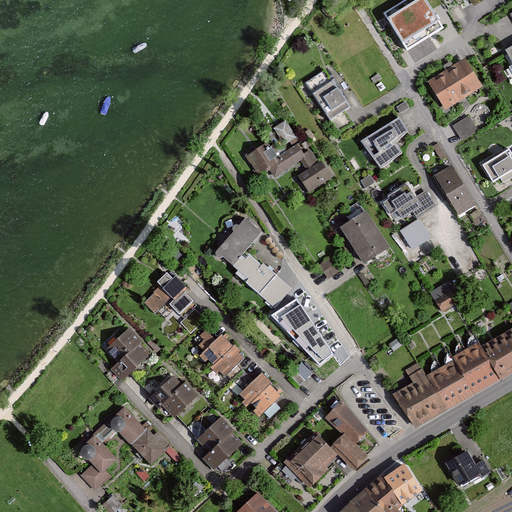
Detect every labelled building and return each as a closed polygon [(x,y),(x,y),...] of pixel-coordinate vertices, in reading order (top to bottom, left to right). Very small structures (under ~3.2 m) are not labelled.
[(418,0),(389,19),(406,45),(439,23),(424,0),(418,0)] [(511,46),(501,53),(509,69),(508,69),(511,76),(511,46)] [(426,85),(444,112),(480,89),(462,62),(426,85)] [(325,85),(319,76),(303,86),(326,123),(348,109),(330,82),(325,85)] [(452,127),(461,142),(476,133),(467,118),(452,127)] [(392,147),(405,136),(395,121),(357,146),(376,174),(399,158),(392,147)] [(271,131),(283,149),(296,141),(283,123),(271,131)] [(274,180),(299,165),(304,173),(294,178),(304,195),(329,180),(318,162),(316,164),(308,151),(300,156),(294,146),(274,159),(268,150),(263,154),(259,148),(243,158),(255,178),(262,174),(265,178),(270,175),(274,180)] [(511,172),(511,148),(494,160),(504,174),(510,170),(511,173),(511,172)] [(451,207),(457,218),(473,208),(449,170),(433,179),(440,191),(451,207)] [(360,185),(365,192),(374,185),(369,178),(360,185)] [(388,219),(394,215),(399,223),(420,209),(405,187),(384,200),(386,203),(380,207),(388,219)] [(387,250),(363,214),(336,232),(360,267),(387,250)] [(228,235),(229,236),(210,260),(273,311),(289,290),(259,266),(256,270),(240,257),(258,236),(241,222),(235,229),(232,228),(230,229),(228,231),(227,233),(228,235)] [(397,236),(410,255),(429,242),(417,223),(397,236)] [(342,272),(333,258),(317,268),(326,282),(342,272)] [(187,293),(173,278),(169,282),(163,276),(153,286),(158,291),(142,306),(154,318),(165,307),(176,318),(177,317),(182,321),(178,325),(190,337),(205,322),(193,311),(196,307),(190,301),(184,295),(187,293)] [(428,298),(441,317),(468,300),(455,280),(428,298)] [(333,354),(296,299),(271,315),(320,365),(333,354)] [(142,344),(128,329),(102,353),(107,358),(114,365),(108,371),(114,377),(120,383),(149,356),(139,346),(142,344)] [(511,369),(511,329),(476,350),(473,346),(448,361),(450,363),(425,378),(417,366),(404,373),(411,385),(392,396),(415,427),(427,420),(455,403),(479,389),(510,371),(511,369)] [(212,342),(204,333),(192,345),(200,354),(195,359),(202,366),(205,363),(221,380),(242,360),(237,354),(225,342),(219,336),(212,342)] [(301,359),(290,371),(302,382),(313,370),(301,359)] [(263,381),(258,376),(235,398),(256,420),(279,398),(273,392),(263,381)] [(179,387),(169,377),(146,399),(151,404),(157,410),(160,407),(166,414),(172,420),(196,397),(183,383),(179,387)] [(365,434),(357,426),(340,403),(322,420),(339,437),(328,448),(351,471),(365,458),(353,446),(365,434)] [(142,433),(121,410),(75,454),(90,469),(80,478),(95,493),(111,477),(105,472),(115,463),(102,450),(116,437),(126,448),(129,446),(149,467),(168,449),(154,434),(150,438),(144,431),(142,433)] [(234,432),(220,417),(194,441),(200,447),(206,453),(200,459),(206,466),(212,472),(241,444),(231,434),(234,432)] [(334,458),(311,435),(281,464),(306,490),(324,472),(322,470),(334,458)] [(471,466),(463,453),(442,465),(456,488),(475,476),(477,479),(487,472),(481,461),(471,466)] [(417,491),(398,465),(387,471),(377,478),(367,487),(349,503),(338,511),(394,511),(401,507),(399,505),(417,491)] [(104,501),(113,511),(123,502),(114,492),(104,501)] [(270,511),(254,495),(236,511),(270,511)]
